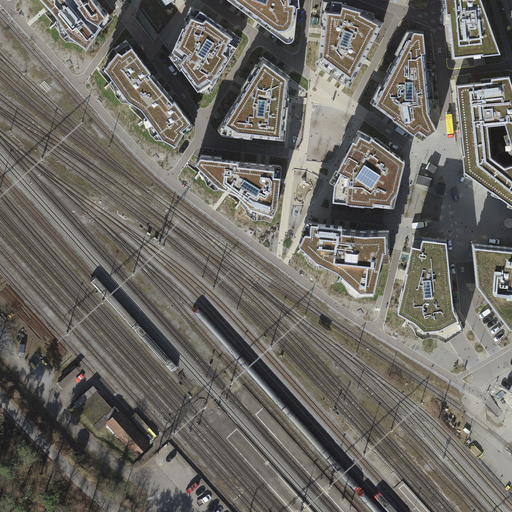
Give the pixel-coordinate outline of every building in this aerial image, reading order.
[(86,48),(108,16),(95,0),(42,0),(55,14),(59,19),(66,18),(67,27),(61,29),(61,33),(67,40),(70,40),(74,40),(77,42),(81,44),(86,48)] [(230,0),(255,18),(260,15),(268,20),(277,28),(277,34),(285,40),(287,41),(290,41),(293,40),(294,36),(295,33),(297,7),(299,7),(298,0),(230,0)] [(319,63),(350,86),(383,22),(375,18),(375,13),(343,4),(342,2),(323,0),(321,24),(325,28),(324,34),(321,46),(319,63)] [(454,57),(500,52),(481,0),(446,0),(448,15),(446,16),(448,40),(452,42),(454,57)] [(233,36),(193,7),(172,54),(198,89),(210,81),(213,83),(235,47),(230,43),(233,36)] [(424,31),(407,29),(395,53),(397,54),(393,62),(391,61),(386,71),(388,72),(382,84),(380,83),(371,101),(394,118),(393,119),(413,134),(414,133),(423,139),(437,129),(433,120),(430,97),(435,97),(432,69),(427,68),(424,31)] [(128,101),(135,104),(161,84),(153,75),(151,76),(149,74),(151,72),(127,41),(117,48),(119,51),(105,69),(111,76),(114,79),(120,78),(123,87),(117,90),(116,94),(123,101),(128,101)] [(290,76),(263,57),(258,64),(256,63),(240,89),(242,90),(218,128),(222,134),(252,137),(252,135),(286,139),(290,96),(288,96),(290,76)] [(492,82),(458,85),(465,151),(463,151),(465,169),(511,203),(511,86),(509,76),(492,78),(492,82)] [(172,98),(161,84),(135,104),(138,106),(143,110),(146,114),(148,117),(154,116),(157,124),(150,127),(150,131),(157,138),(159,138),(162,138),(165,139),(168,140),(171,142),(175,145),(183,131),(181,128),(190,121),(175,101),(173,102),(171,99),(172,98)] [(375,137),(358,129),(336,173),(333,200),(394,206),(405,160),(375,137)] [(221,157),(202,155),(197,164),(202,168),(209,167),(211,175),(207,178),(207,182),(215,188),(221,187),(226,188),(229,189),(233,190),(236,193),(239,195),(242,198),(248,195),(253,204),(247,208),(248,212),(255,217),(257,217),(260,216),(263,216),(267,217),(270,219),(276,207),(270,204),(272,196),(278,196),(281,166),(221,159),(221,157)] [(342,225),(311,222),(300,243),(303,246),(310,246),(313,252),(308,255),(309,260),(316,265),(320,265),(324,265),(328,265),(332,266),(337,269),(341,272),(343,275),(348,273),(353,281),(348,284),(349,289),(357,294),(373,292),(376,281),(372,280),(375,268),(379,269),(383,249),(390,249),(389,229),(364,230),(342,228),(342,225)] [(446,239),(415,236),(407,269),(414,270),(412,278),(406,277),(399,309),(410,316),(417,314),(420,324),(416,325),(416,331),(423,335),(427,334),(432,334),(436,334),(440,335),(443,337),(446,338),(463,327),(453,305),(446,243),(446,239)] [(511,246),(473,243),(477,279),(510,327),(511,325),(511,246)] [(27,357),(38,347),(15,322),(9,327),(13,332),(8,337),(27,357)] [(330,329),(320,322),(318,325),(327,332),(330,329)] [(96,392),(79,407),(99,429),(107,422),(116,413),(96,392)] [(107,422),(137,456),(149,444),(119,411),(116,413),(107,422)] [(85,446),(80,452),(88,460),(93,454),(85,446)]
